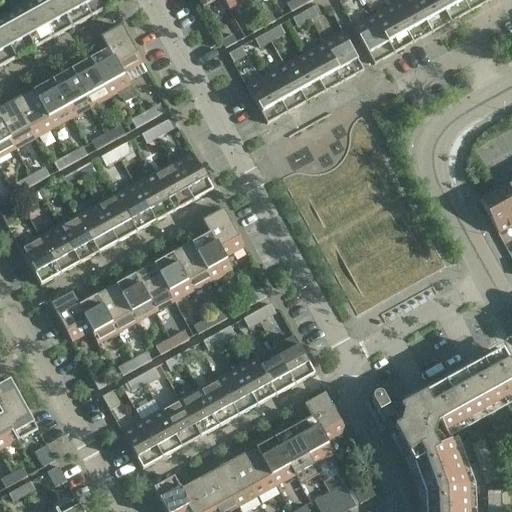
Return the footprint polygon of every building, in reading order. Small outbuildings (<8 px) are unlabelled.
[(54,0),(34,0),(31,2),(52,40),(64,34),(71,30),(54,0)] [(79,0),(54,0),(71,30),(78,26),(90,19),(79,0)] [(105,0),(79,0),(90,19),(103,12),(108,9),(110,8),(105,0)] [(222,0),(229,12),(229,11),(222,0),(197,0),(203,10),(220,0),(222,0)] [(222,0),(229,11),(248,1),(247,0),(222,0)] [(297,0),(296,0),(286,6),(290,15),(302,8),(297,0)] [(311,0),(297,0),(302,8),(313,2),(311,0)] [(412,0),(403,0),(391,7),(412,45),(431,35),(412,0)] [(436,0),(412,0),(431,35),(450,24),(436,0)] [(461,0),(436,0),(450,24),(469,14),(461,0)] [(486,0),(461,0),(469,14),(488,3),(486,0)] [(31,2),(12,13),(33,51),(40,47),(52,40),(31,2)] [(315,7),(304,14),(309,23),(320,16),(320,15),(315,7)] [(391,7),(372,17),(393,56),(412,45),(391,7)] [(12,13),(0,19),(0,35),(14,61),(26,55),(33,51),(12,13)] [(270,14),(259,21),(264,29),(275,23),(270,14)] [(309,23),(304,14),(291,21),(292,22),(296,30),(309,23)] [(372,17),(352,28),(373,67),(379,64),(393,56),(372,17)] [(259,21),(248,27),(252,35),(264,29),(259,21)] [(108,51),(122,76),(123,76),(142,65),(121,27),(106,35),(99,39),(106,52),(108,51)] [(279,27),(266,35),(271,43),(284,36),(280,28),(279,27)] [(340,35),(322,45),(343,83),(363,72),(342,34),(340,35)] [(0,35),(0,69),(2,68),(14,61),(0,35)] [(254,43),(259,51),(271,43),(266,35),(254,42),(254,43)] [(223,47),(225,51),(236,44),(231,36),(220,42),(223,47)] [(322,45),(303,56),(324,94),(343,83),(322,45)] [(230,60),(233,65),(246,58),(241,50),(241,49),(228,56),(230,60)] [(122,76),(108,51),(106,52),(99,56),(89,62),(110,100),(115,97),(124,104),(135,98),(130,88),(123,76),(122,76)] [(303,56),(284,66),(305,104),(324,94),(303,56)] [(70,72),(91,110),(110,100),(89,62),(77,68),(70,72)] [(284,66),(265,77),(286,115),(305,104),(284,66)] [(51,82),(72,121),(91,110),(70,72),(63,76),(51,82)] [(265,77),(245,88),(264,122),(266,126),(286,115),(265,77)] [(32,93),(53,131),(72,121),(51,82),(39,89),(32,93)] [(13,103),(34,141),(53,131),(32,93),(25,97),(13,103)] [(0,110),(0,124),(15,152),(34,141),(13,103),(1,110),(0,110)] [(159,106),(144,115),(149,123),(164,115),(159,106)] [(149,123),(144,115),(130,122),(135,131),(149,123)] [(172,120),(152,131),(158,141),(177,130),(174,125),(172,120)] [(0,160),(15,152),(0,124),(0,160)] [(119,129),(105,136),(110,145),(123,137),(119,129)] [(152,131),(141,137),(146,147),(158,141),(152,131)] [(91,144),(95,153),(110,145),(105,136),(91,144)] [(128,144),(114,152),(119,162),(133,154),(128,144)] [(82,149),(68,157),(72,166),(87,158),(82,149)] [(114,152),(100,160),(106,169),(119,162),(114,152)] [(191,154),(171,165),(192,203),(203,197),(208,194),(212,192),(191,154)] [(68,157),(53,165),(58,174),(72,166),(68,157)] [(90,165),(76,173),(82,183),(95,175),(90,165)] [(171,165),(152,175),(173,214),(175,213),(181,209),(192,203),(171,165)] [(29,178),(28,179),(32,188),(49,179),(44,170),(29,178)] [(62,180),(68,190),(82,183),(76,173),(62,180)] [(152,175),(133,186),(154,224),(165,218),(169,216),(173,214),(152,175)] [(28,179),(11,188),(15,197),(32,188),(28,179)] [(511,184),(497,193),(511,220),(511,184)] [(52,186),(36,195),(41,205),(44,203),(57,196),(52,186)] [(133,186),(114,196),(135,235),(148,228),(154,224),(133,186)] [(511,227),(511,220),(497,193),(477,204),(496,237),(497,236),(511,227)] [(36,195),(19,204),(25,214),(41,205),(36,195)] [(114,196),(95,207),(116,245),(128,238),(135,235),(114,196)] [(95,207),(76,217),(97,255),(116,245),(95,207)] [(0,214),(0,216),(7,229),(17,224),(9,210),(0,214)] [(209,235),(224,260),(243,249),(222,211),(208,219),(201,223),(208,235),(209,235)] [(76,217),(57,228),(78,266),(90,260),(97,255),(76,217)] [(57,228),(38,238),(59,276),(63,275),(78,266),(57,228)] [(224,260),(209,235),(208,235),(201,239),(190,245),(212,284),(231,273),(224,260)] [(38,238),(19,249),(40,287),(41,287),(51,281),(59,276),(38,238)] [(171,256),(193,294),(212,284),(190,245),(178,252),(171,256)] [(153,266),(174,305),(193,294),(171,256),(164,260),(153,266)] [(133,277),(155,315),(174,305),(153,266),(140,273),(133,277)] [(114,287),(136,326),(155,315),(133,277),(126,281),(114,287)] [(95,298),(117,336),(136,326),(114,287),(102,294),(95,298)] [(261,290),(247,298),(251,307),(266,299),(262,292),(261,290)] [(71,344),(90,334),(77,308),(78,308),(76,305),(71,295),(58,302),(50,307),(71,344)] [(89,302),(78,308),(77,308),(90,334),(97,347),(98,347),(117,336),(95,298),(89,302)] [(251,307),(247,298),(245,299),(232,306),(237,315),(251,307)] [(270,306),(256,314),(262,323),(275,316),(274,314),(272,310),(270,306)] [(222,312),(207,320),(212,329),(226,321),(222,312)] [(262,323),(256,314),(242,321),(248,331),(259,325),(262,323)] [(207,320),(192,328),(197,337),(212,329),(207,320)] [(230,328),(216,336),(221,346),(235,339),(230,328)] [(184,333),(169,341),(174,350),(188,342),(184,333)] [(216,336),(202,344),(208,354),(221,346),(216,336)] [(292,338),(273,349),(294,387),(307,380),(313,376),(292,338)] [(155,349),(159,358),(174,350),(169,341),(155,349)] [(397,412),(499,355),(501,354),(504,352),(501,348),(386,412),(383,413),(381,415),(391,432),(397,429),(400,419),(397,412)] [(192,349),(178,357),(183,367),(197,359),(192,349)] [(273,349),(254,360),(275,398),(282,394),(294,387),(273,349)] [(147,353),(131,362),(136,371),(152,362),(147,353)] [(465,511),(465,489),(447,443),(443,435),(511,397),(511,378),(499,355),(397,412),(400,419),(397,429),(391,432),(410,466),(421,497),(422,511),(465,511)] [(178,357),(164,365),(170,374),(183,367),(178,357)] [(254,360),(235,370),(256,408),(268,401),(275,398),(254,360)] [(136,371),(131,362),(117,370),(122,379),(136,371)] [(154,370),(140,378),(146,388),(159,380),(154,370)] [(235,370),(216,381),(237,419),(244,415),(256,408),(235,370)] [(90,378),(97,392),(106,388),(101,377),(99,374),(90,378)] [(140,378),(126,386),(132,396),(146,388),(140,378)] [(216,381),(197,391),(218,429),(230,423),(237,419),(216,381)] [(30,418),(27,413),(10,382),(0,386),(0,410),(7,424),(18,443),(37,432),(30,418)] [(197,391),(178,402),(199,440),(206,436),(218,429),(197,391)] [(101,399),(109,413),(119,408),(112,394),(101,399)] [(311,419),(325,444),(326,444),(345,433),(332,409),(324,396),(310,403),(305,406),(303,407),(310,419),(311,419)] [(375,398),(373,398),(371,399),(370,400),(369,403),(369,404),(369,406),(376,417),(378,416),(381,415),(383,413),(386,412),(380,401),(378,399),(376,398),(375,398)] [(178,402),(159,412),(180,450),(192,444),(199,440),(178,402)] [(0,452),(18,443),(7,424),(0,410),(0,452)] [(159,412),(140,423),(161,461),(168,457),(180,450),(159,412)] [(410,466),(391,432),(381,415),(378,416),(376,417),(404,469),(415,498),(415,511),(422,511),(421,497),(410,466)] [(325,444),(311,419),(310,419),(303,423),(292,429),(313,467),(332,457),(333,456),(326,444),(325,444)] [(140,423),(120,434),(141,472),(154,465),(161,461),(140,423)] [(511,429),(510,425),(502,429),(510,445),(511,444),(511,429)] [(273,440),(294,478),(313,467),(292,429),(280,436),(273,440)] [(502,429),(494,433),(503,449),(510,445),(502,429)] [(494,433),(486,438),(495,454),(503,449),(494,433)] [(254,450),(275,488),(294,478),(273,440),(266,444),(254,450)] [(470,447),(477,467),(491,462),(489,457),(484,442),(470,447)] [(46,448),(44,449),(34,455),(42,470),(55,463),(46,448)] [(236,461),(256,499),(275,488),(254,450),(242,457),(236,461)] [(217,471),(238,509),(256,499),(236,461),(228,465),(217,471)] [(491,462),(477,467),(485,487),(499,481),(491,462)] [(58,468),(46,475),(54,491),(67,484),(66,482),(60,473),(58,468)] [(22,470),(11,476),(16,485),(27,479),(22,470)] [(198,482),(214,511),(232,511),(238,509),(217,471),(204,478),(198,482)] [(344,479),(351,492),(359,488),(366,484),(362,476),(356,479),(353,474),(344,479)] [(0,482),(5,491),(16,485),(11,476),(0,482)] [(163,511),(189,511),(179,492),(180,491),(179,489),(173,479),(172,480),(160,486),(152,491),(163,511)] [(190,486),(180,491),(179,492),(189,511),(214,511),(198,482),(190,486)] [(30,484),(19,490),(23,499),(35,492),(30,484)] [(367,502),(374,498),(366,484),(359,488),(351,492),(359,507),(367,502)] [(344,488),(329,496),(333,502),(335,501),(341,498),(347,494),(344,488)] [(19,490),(7,496),(12,505),(23,499),(19,490)] [(486,493),(486,511),(501,511),(501,493),(486,493)] [(349,511),(355,509),(347,494),(341,498),(335,501),(333,502),(329,504),(323,508),(317,511),(349,511)] [(313,504),(317,511),(323,508),(329,504),(333,502),(329,496),(313,504)] [(56,511),(82,511),(81,510),(76,501),(56,511)]
